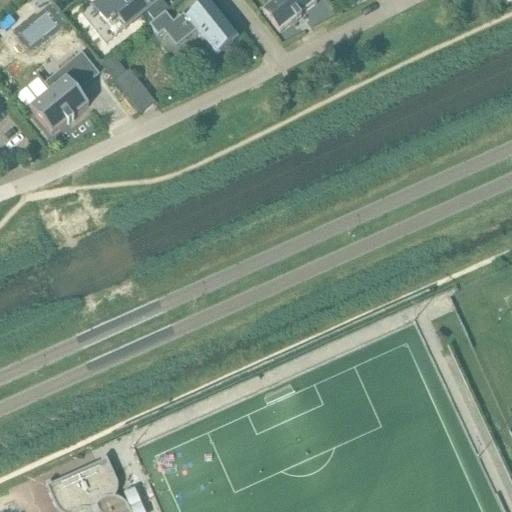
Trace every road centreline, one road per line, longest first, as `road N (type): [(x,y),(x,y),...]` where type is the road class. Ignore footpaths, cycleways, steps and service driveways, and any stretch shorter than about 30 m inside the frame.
road 1 (tertiary): [(511,151),(0,381)]
road 2 (tertiary): [(0,414),(511,184)]
road 3 (residential): [(21,186),(280,63)]
road 4 (residential): [(280,63),(409,0)]
